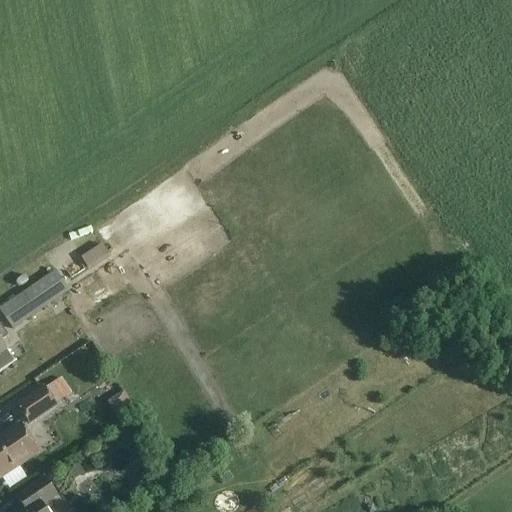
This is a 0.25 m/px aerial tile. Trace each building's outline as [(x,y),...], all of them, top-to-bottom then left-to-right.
[(56,271),(0,309),(0,310),(13,330),(69,291),(56,271)] [(0,356),(6,353),(0,343),(0,342),(8,337),(0,325),(0,356)] [(464,363),(457,370),(468,379),(474,371),(464,363)] [(16,408),(31,428),(59,407),(57,405),(66,399),(56,385),(47,392),(43,387),(16,408)] [(137,415),(124,393),(116,398),(114,395),(106,400),(121,424),(137,415)] [(0,479),(39,453),(20,425),(0,437),(0,479)] [(81,497),(93,488),(82,472),(70,481),(81,497)] [(149,477),(145,487),(158,492),(161,481),(149,477)] [(45,511),(42,507),(57,497),(44,478),(16,497),(23,507),(15,511),(45,511)]
